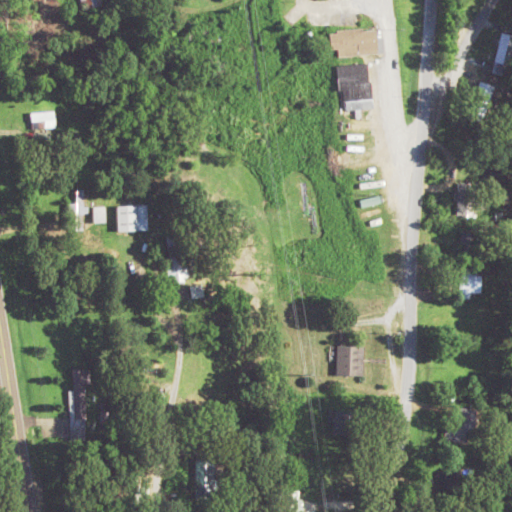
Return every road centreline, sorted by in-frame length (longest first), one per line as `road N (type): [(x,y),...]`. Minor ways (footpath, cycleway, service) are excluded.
road 1 (tertiary): [(370,511),(391,467),(408,374),(428,0)]
road 2 (residential): [(364,242),(387,0)]
road 3 (residential): [(154,511),(175,376),(164,318),(142,286)]
road 4 (primary): [(27,511),(0,334)]
road 5 (residential): [(417,142),(493,0)]
